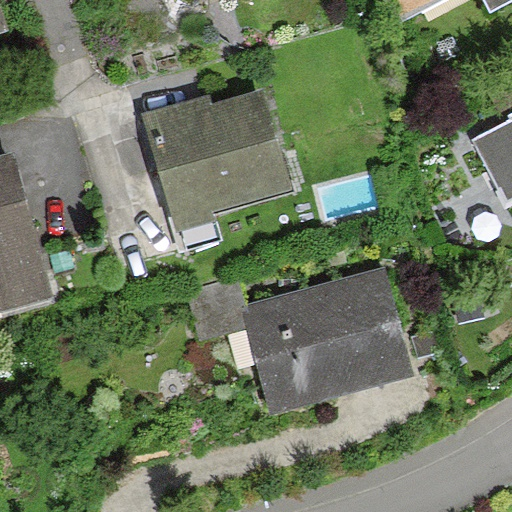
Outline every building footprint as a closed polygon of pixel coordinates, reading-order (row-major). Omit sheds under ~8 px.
[(511,0),(385,0),(399,26),(448,0),(484,0),(492,15),(511,4),(511,0)] [(263,96),(213,110),(211,101),(146,118),(182,252),(222,241),(215,216),(290,196),(263,96)] [(511,118),(511,125),(473,144),(506,207),(511,204),(511,118)] [(28,211),(14,160),(0,164),(0,320),(54,306),(28,211)] [(414,382),(386,271),(248,307),(240,279),(187,293),(201,344),(244,333),(267,420),(414,382)]
